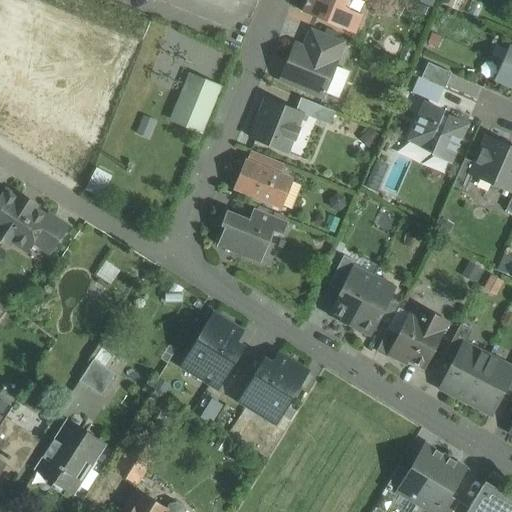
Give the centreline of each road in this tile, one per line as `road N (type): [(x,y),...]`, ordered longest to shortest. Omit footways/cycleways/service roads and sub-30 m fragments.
road 1 (residential): [(170,260),(511,460)]
road 2 (residential): [(281,0),(170,260)]
road 3 (residential): [(0,155),(170,260)]
